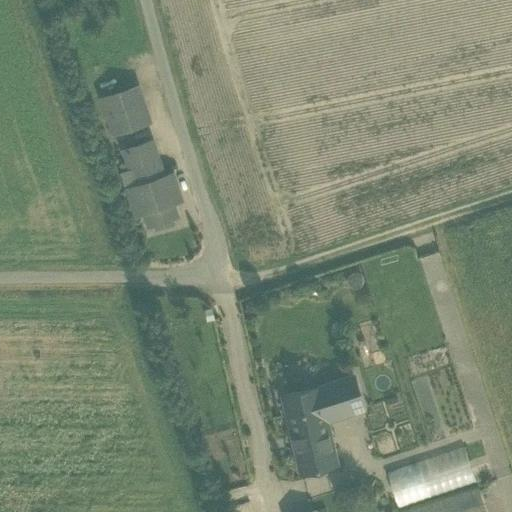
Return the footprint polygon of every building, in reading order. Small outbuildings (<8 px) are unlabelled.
[(137,86),(103,97),(114,131),(148,119),(137,86)] [(166,186),(151,140),(125,149),(131,169),(123,172),(137,212),(145,210),(149,223),(155,221),(156,225),(171,220),(170,216),(176,215),(171,201),(179,198),(174,183),(166,186)] [(340,379),(315,387),(321,404),(323,403),(328,417),(351,411),(349,404),(348,405),(340,379)] [(315,387),(286,397),(310,471),(342,461),(328,417),(323,403),(321,404),(315,387)] [(388,468),(399,504),(478,479),(467,443),(388,468)] [(445,511),(446,508),(447,511),(454,508),(460,509),(477,504),(478,489),(465,493),(452,492),(451,503),(440,507),(438,507),(420,511),(404,511),(399,511),(397,511),(445,511)]
